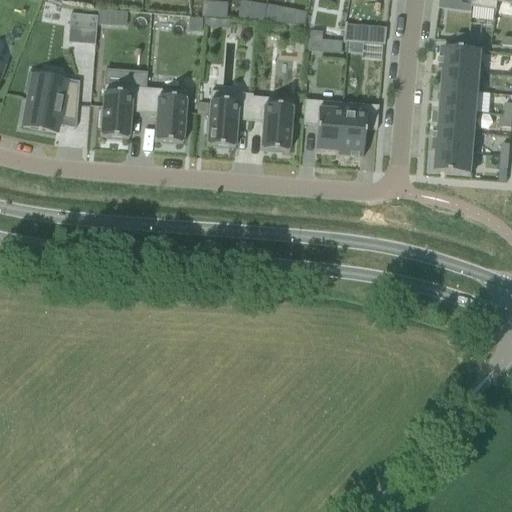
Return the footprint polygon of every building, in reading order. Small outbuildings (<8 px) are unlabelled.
[(472,0),(473,0),(472,8),(496,11),(496,10),(497,3),(497,0),(472,0)] [(265,10),(263,21),(273,23),(275,12),(265,10)] [(289,11),(286,25),(303,27),(306,14),(289,11)] [(96,18),(96,26),(110,27),(112,13),(97,12),(96,18)] [(69,16),(67,45),(94,47),(96,19),(69,16)] [(188,29),(188,33),(200,33),(201,22),(201,21),(189,20),(188,29)] [(205,20),(204,28),(215,29),(216,21),(205,20)] [(345,24),(342,43),(383,46),(385,30),(345,24)] [(309,33),(309,41),(321,42),(321,34),(309,33)] [(457,35),(456,43),(468,44),(469,36),(457,35)] [(469,36),(468,44),(480,45),(481,37),(469,36)] [(511,39),(503,39),(502,47),(511,48),(511,39)] [(309,41),(308,49),(320,50),(321,42),(309,41)] [(440,71),(443,72),(444,71),(480,74),(482,53),(442,49),(440,71)] [(478,94),(480,74),(444,71),(443,72),(442,91),(478,94)] [(28,96),(22,128),(55,134),(56,130),(57,127),(58,120),(73,123),(75,123),(78,87),(78,84),(77,83),(77,84),(63,82),(63,83),(39,78),(38,83),(38,85),(36,96),(28,95),(28,96)] [(99,112),(98,128),(100,128),(99,140),(105,140),(105,142),(121,143),(121,141),(127,142),(128,137),(130,114),(142,115),(144,90),(103,87),(101,112),(99,112)] [(144,90),(142,115),(155,116),(153,144),(160,144),(159,146),(175,148),(175,146),(181,146),(182,134),(184,134),(186,119),(184,119),(186,94),(144,90)] [(476,115),(478,94),(442,91),(440,111),(476,115)] [(205,120),(204,136),(206,136),(205,148),(209,148),(212,148),(212,149),(212,150),(227,152),(227,150),(234,150),(234,149),(236,122),(250,123),(252,99),(252,98),(252,96),(210,93),(209,105),(208,117),(207,120),(205,120)] [(252,99),(250,123),(262,124),(259,152),(266,153),(266,155),(281,156),(281,154),(288,154),(288,151),(289,142),(291,142),(291,138),(292,127),(290,127),(291,108),(292,102),(259,99),(252,99)] [(304,102),(302,127),(316,128),(314,145),(314,153),(337,154),(341,105),(304,102)] [(197,104),(196,116),(208,117),(209,105),(197,104)] [(337,154),(337,158),(361,160),(362,148),(364,131),(368,132),(376,132),(377,121),(378,108),(350,106),(341,105),(337,154)] [(475,135),(476,115),(440,111),(438,131),(438,132),(475,135)] [(504,117),(503,129),(511,130),(511,118),(504,117)] [(473,155),(475,135),(438,132),(438,131),(435,130),(433,153),(436,153),(437,152),(473,155)] [(502,145),(500,157),(508,158),(510,146),(502,145)] [(436,161),(435,174),(471,177),(473,155),(437,152),(437,153),(436,161)] [(500,157),(499,170),(507,170),(508,158),(500,157)]
